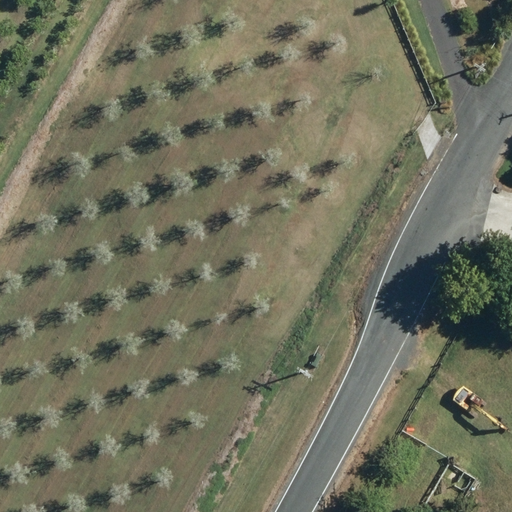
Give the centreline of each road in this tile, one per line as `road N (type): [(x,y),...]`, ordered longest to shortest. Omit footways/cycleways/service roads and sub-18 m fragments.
road 1 (residential): [(511,71),(377,361),(291,511)]
road 2 (unknown): [(478,144),(433,0)]
